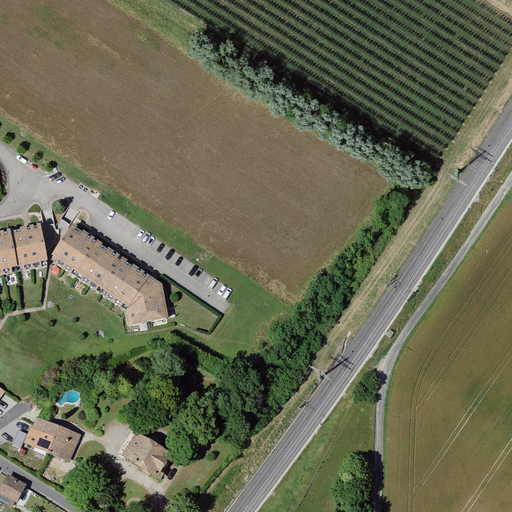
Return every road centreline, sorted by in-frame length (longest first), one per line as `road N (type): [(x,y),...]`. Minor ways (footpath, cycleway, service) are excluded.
road 1 (residential): [(511,180),(394,353),(381,404),(375,511)]
road 2 (residential): [(3,212),(66,193),(109,233),(219,307)]
